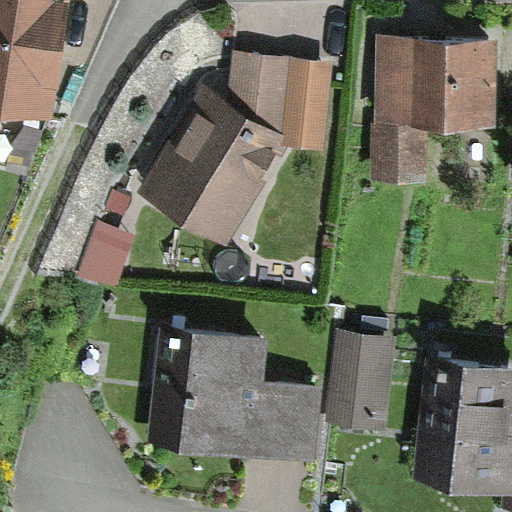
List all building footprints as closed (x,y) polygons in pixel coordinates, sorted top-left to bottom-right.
[(62,0),(0,0),(0,98),(54,103),(62,0)] [(493,41),(379,41),(379,115),(493,115),(493,41)] [(201,91),(137,192),(213,239),(277,138),(280,54),(235,53),(228,106),(201,91)] [(110,277),(125,228),(89,217),(74,266),(110,277)] [(333,419),(376,421),(380,331),(337,329),(333,419)] [(161,440),(310,450),(314,385),(253,381),(256,337),(168,331),(161,440)] [(511,356),(430,350),(420,473),(502,479),(500,499),(511,500),(511,356)]
